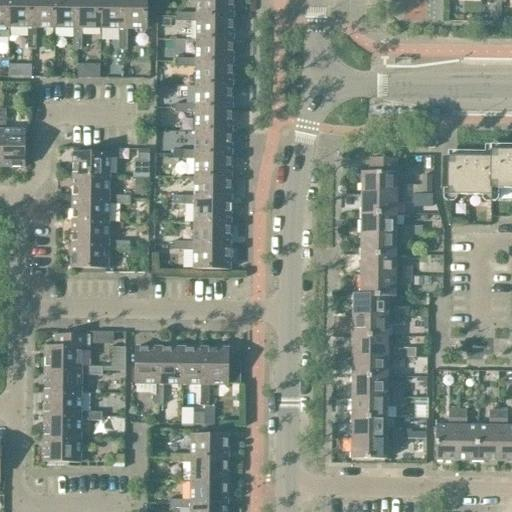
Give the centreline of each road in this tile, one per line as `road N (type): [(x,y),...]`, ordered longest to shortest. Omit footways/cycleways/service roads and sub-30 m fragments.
road 1 (residential): [(16,309),(289,313)]
road 2 (residential): [(289,313),(289,219),(312,77)]
road 3 (residential): [(286,486),(511,488)]
road 4 (residential): [(125,507),(14,505),(15,413)]
road 5 (residential): [(312,77),(511,87)]
road 6 (residential): [(16,197),(39,175),(40,117),(134,117)]
road 7 (residential): [(286,486),(289,313)]
road 8 (residential): [(511,244),(480,243),(477,334)]
